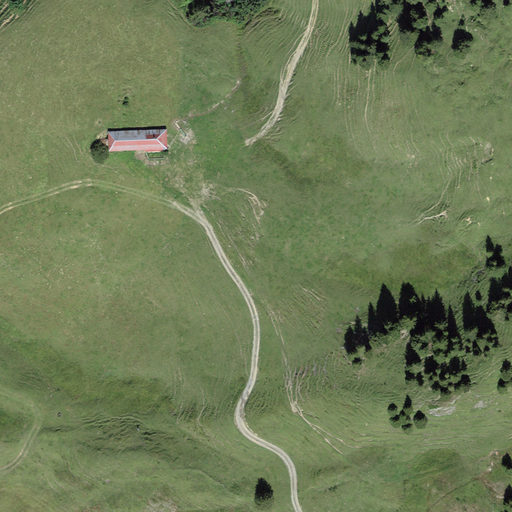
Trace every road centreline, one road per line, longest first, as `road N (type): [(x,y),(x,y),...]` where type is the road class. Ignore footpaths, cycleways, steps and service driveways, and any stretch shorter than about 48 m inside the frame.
road 1 (track): [(174,204),(205,224),(250,307),(257,333),(252,387),(239,419),(245,435),(291,470),(299,511)]
road 2 (track): [(0,210),(93,183),(174,204)]
